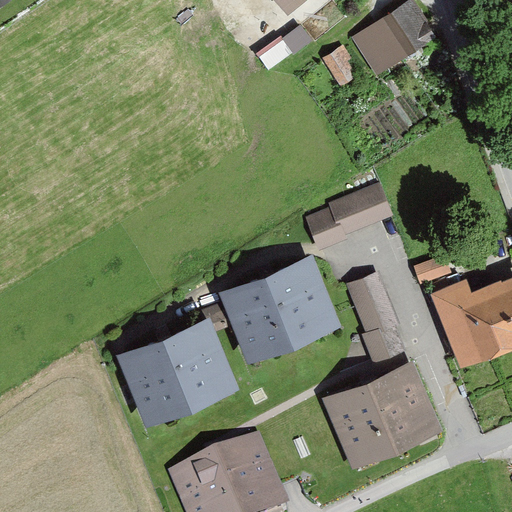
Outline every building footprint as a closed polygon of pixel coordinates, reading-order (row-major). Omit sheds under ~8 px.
[(285,0),(295,12),(309,0),(285,0)] [(403,11),(356,39),(378,75),(425,46),(403,11)] [(301,17),(259,49),(271,65),(313,34),(301,17)] [(343,40),(323,51),(340,80),(360,69),(343,40)] [(382,184),(308,216),(320,246),(395,214),(382,184)] [(448,255),(415,266),(420,282),(453,271),(448,255)] [(259,372),(351,334),(321,263),(229,301),(259,372)] [(379,274),(350,284),(377,364),(406,354),(379,274)] [(433,300),(465,370),(511,348),(511,277),(476,294),(470,282),(433,300)] [(151,431),(242,395),(214,323),(123,359),(151,431)] [(326,406),(358,476),(443,438),(411,367),(326,406)] [(170,474),(185,511),(278,511),(287,508),(258,439),(170,474)]
